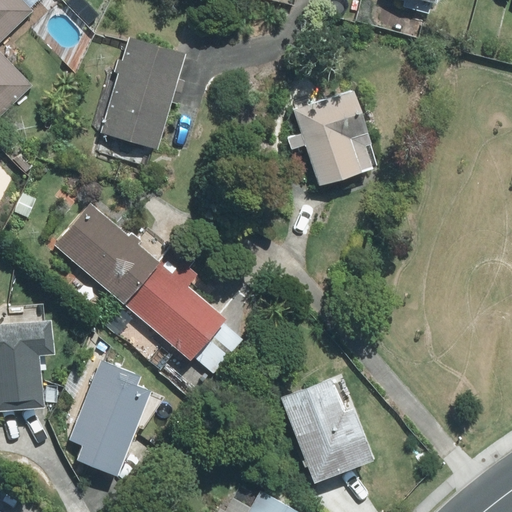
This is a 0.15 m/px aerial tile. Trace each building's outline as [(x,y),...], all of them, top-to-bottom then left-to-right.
[(0,0),(0,112),(29,84),(0,54),(0,41),(30,12),(17,0),(0,0)] [(152,153),(181,48),(124,33),(95,137),(152,153)] [(301,147),(313,185),(368,168),(359,137),(366,135),(352,88),(281,110),(293,149),(301,147)] [(85,201),(47,243),(118,306),(120,303),(156,263),(85,201)] [(190,258),(174,243),(156,263),(120,303),(184,360),(219,320),(183,287),(195,273),(185,264),(190,258)] [(0,322),(0,407),(37,405),(33,352),(50,351),(48,320),(0,322)] [(136,373),(97,359),(66,441),(75,444),(68,462),(109,478),(144,385),(133,381),(136,373)] [(338,410),(325,375),(276,392),(307,481),(366,461),(347,407),(338,410)] [(288,511),(243,489),(230,511),(288,511)]
